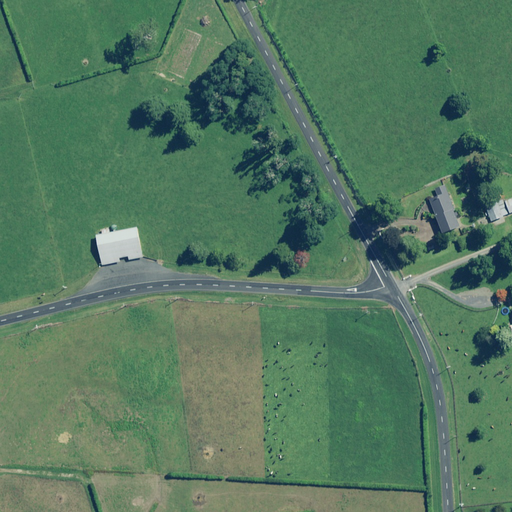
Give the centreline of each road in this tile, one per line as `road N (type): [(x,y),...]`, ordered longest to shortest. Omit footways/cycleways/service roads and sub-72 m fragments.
road 1 (unclassified): [(389,283),(349,293),(204,283),(137,288),(0,320)]
road 2 (unclassified): [(237,0),(389,283)]
road 3 (unclassified): [(389,283),(436,385),(447,511)]
road 4 (track): [(511,236),(413,284),(389,283)]
